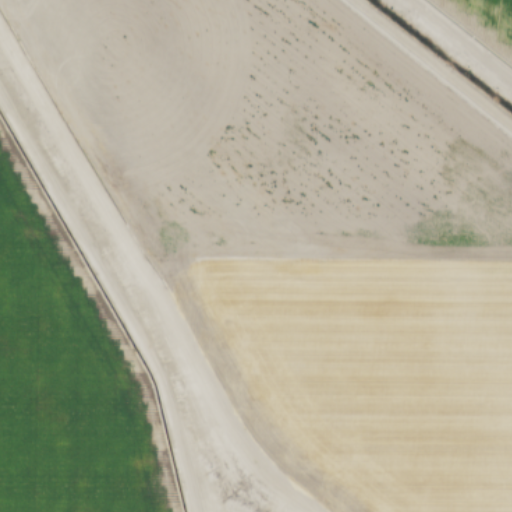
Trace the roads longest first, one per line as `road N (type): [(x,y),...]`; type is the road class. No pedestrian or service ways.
road 1 (track): [(511,127),(353,0),(47,174),(153,362),(195,511)]
road 2 (track): [(511,85),(404,0)]
